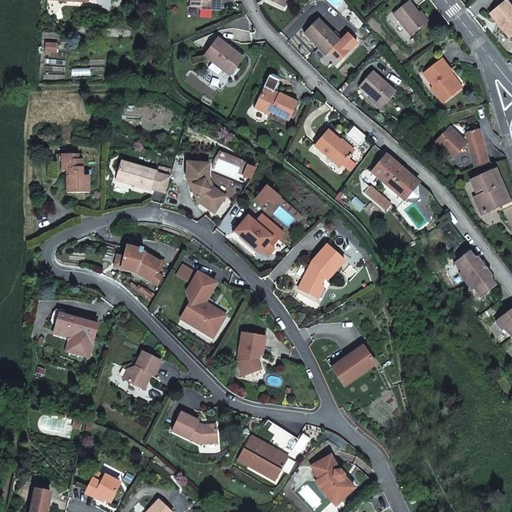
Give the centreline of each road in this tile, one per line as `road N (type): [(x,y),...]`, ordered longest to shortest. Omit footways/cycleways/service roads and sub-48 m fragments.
road 1 (residential): [(332,413),(293,333),(214,236),(178,216),(131,212),(54,237),(45,251),(49,268),(107,283),(232,404),(301,418)]
road 2 (residential): [(511,287),(433,185),(322,87),(247,0)]
road 3 (residential): [(401,511),(376,457),(332,413)]
